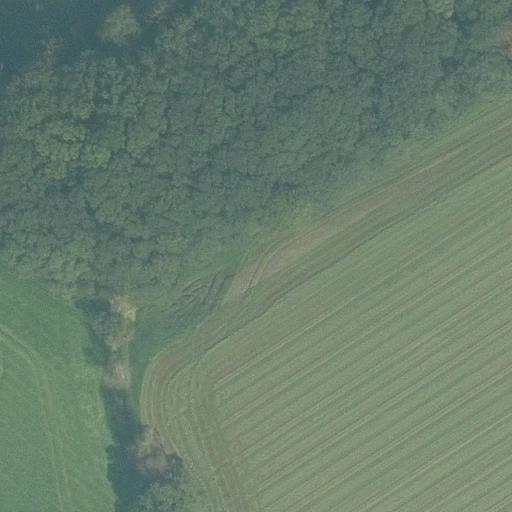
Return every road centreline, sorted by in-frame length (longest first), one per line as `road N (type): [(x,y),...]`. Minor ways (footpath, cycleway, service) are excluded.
road 1 (track): [(336,0),(0,172)]
road 2 (track): [(274,0),(0,143)]
